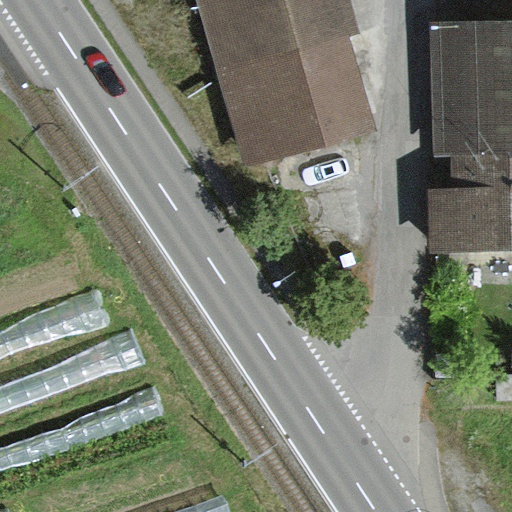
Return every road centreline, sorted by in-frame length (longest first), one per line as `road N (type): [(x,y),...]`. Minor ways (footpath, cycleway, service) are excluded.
road 1 (primary): [(35,0),(342,453)]
road 2 (residential): [(405,0),(385,353),(363,423),(342,453)]
